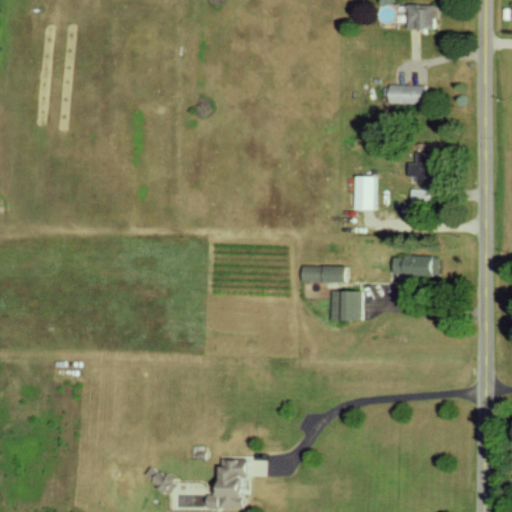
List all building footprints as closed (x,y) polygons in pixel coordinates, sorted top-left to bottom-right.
[(436,28),(437,4),(411,4),(411,27),(436,28)] [(392,102),(428,103),(429,85),(392,84),(392,102)] [(411,162),(410,178),(435,179),(436,150),(419,149),(418,162),(411,162)] [(377,176),(358,175),(358,209),(377,209),(377,176)] [(395,256),(395,274),(439,275),(439,257),(395,256)] [(305,280),(348,281),(348,266),(305,265),(305,280)] [(334,290),(333,319),(361,320),(362,291),(334,290)] [(247,508),(248,477),(252,477),(252,458),(224,458),(224,494),(212,494),(212,507),(247,508)] [(147,475),(173,495),(181,484),(154,465),(147,475)]
